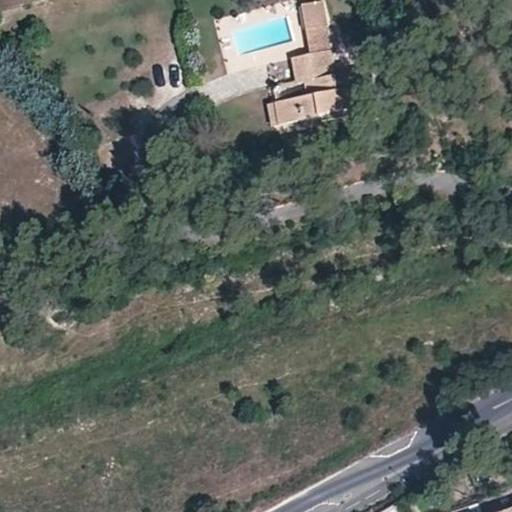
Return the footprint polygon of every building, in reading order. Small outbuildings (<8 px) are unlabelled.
[(399,39),(404,37),(398,26),(395,28),(390,31),(396,40),(399,39)] [(312,55),(333,51),(329,27),(308,30),(312,55)] [(351,110),(353,118),(381,113),(373,68),(337,75),(333,51),(312,55),(293,59),(298,84),(306,83),(308,98),(277,105),(281,126),(323,118),(322,115),(351,110)] [(281,126),(277,105),(269,106),(274,128),(281,126)] [(322,115),(323,118),(324,124),(353,118),(351,110),(322,115)]
